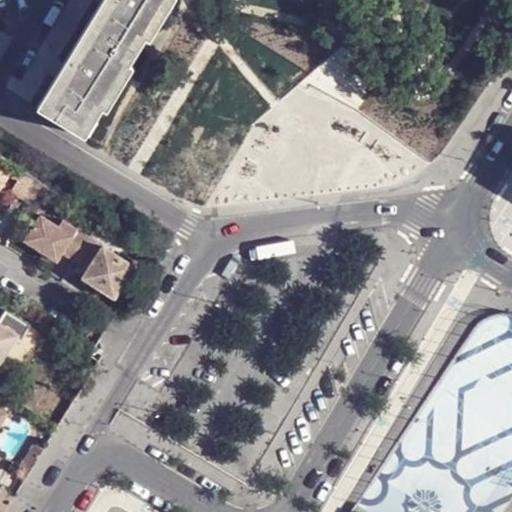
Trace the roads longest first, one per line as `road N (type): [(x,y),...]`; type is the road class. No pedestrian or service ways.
road 1 (residential): [(451,235),(419,214),(229,231),(210,246),(94,433),(95,455)]
road 2 (residential): [(282,511),(451,235)]
road 3 (residential): [(95,455),(131,460),(216,511)]
